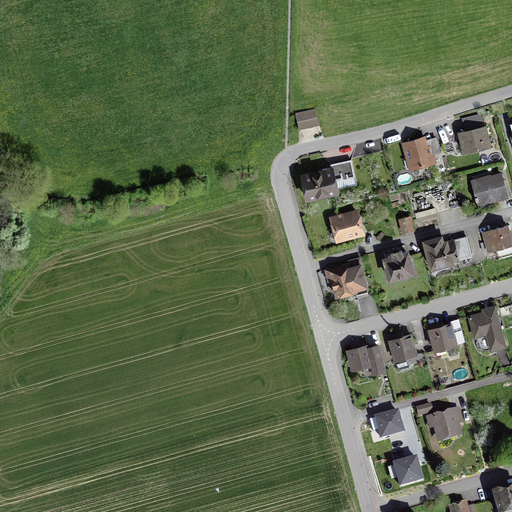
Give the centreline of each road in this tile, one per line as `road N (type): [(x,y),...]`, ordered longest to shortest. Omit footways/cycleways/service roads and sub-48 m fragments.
road 1 (residential): [(511,90),(283,158),(278,179),(322,336)]
road 2 (residential): [(511,286),(322,336)]
road 3 (residential): [(322,336),(368,511)]
road 4 (residential): [(376,511),(511,472)]
